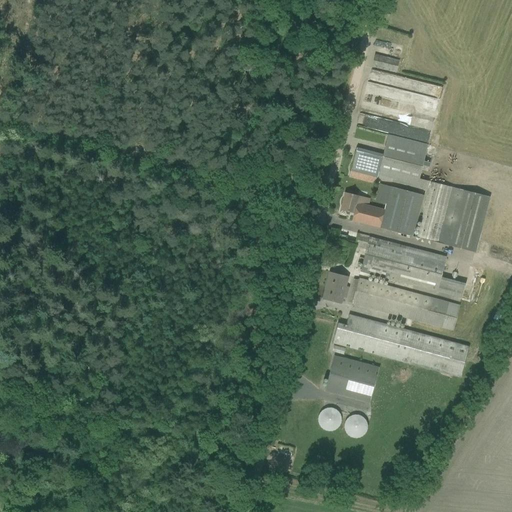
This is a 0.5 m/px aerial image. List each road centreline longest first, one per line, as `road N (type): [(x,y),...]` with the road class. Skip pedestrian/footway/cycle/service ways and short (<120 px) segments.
road 1 (track): [(0,122),(323,205)]
road 2 (unclassified): [(247,511),(323,205)]
road 3 (track): [(0,393),(261,456)]
road 4 (track): [(374,0),(335,158)]
